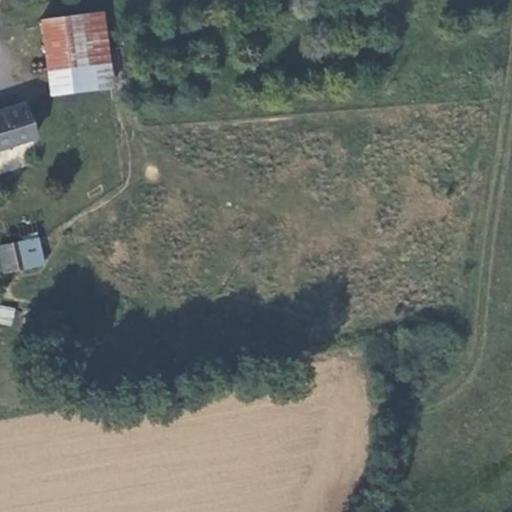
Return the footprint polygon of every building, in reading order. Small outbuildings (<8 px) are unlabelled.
[(103,20),(41,28),(50,100),(112,92),(103,20)] [(0,152),(34,145),(27,109),(0,114),(0,152)] [(4,241),(5,249),(18,246),(15,238),(4,241)] [(25,272),(50,264),(46,238),(18,246),(25,272)] [(25,272),(18,246),(5,249),(0,250),(0,253),(3,271),(0,293),(0,301),(20,307),(25,272)] [(0,304),(0,323),(12,326),(15,307),(0,304)]
